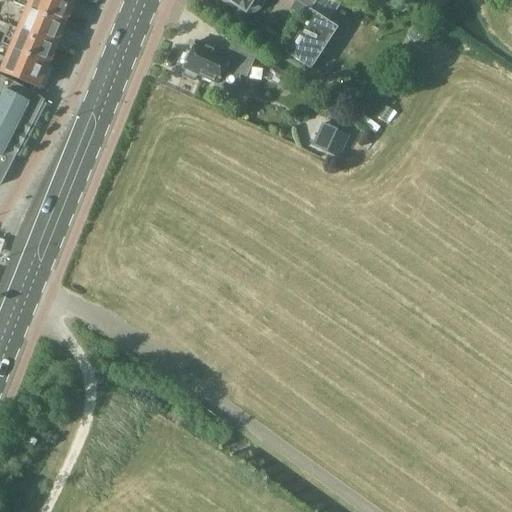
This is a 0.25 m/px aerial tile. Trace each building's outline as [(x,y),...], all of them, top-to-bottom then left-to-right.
[(27,8),(26,9),(64,25),(74,3),(67,0),(2,0),(14,4),(14,3),(27,8)] [(225,0),(243,12),(245,13),(247,13),(250,14),(252,14),(254,13),(256,12),(258,11),(259,10),(261,8),(262,6),(262,4),(263,2),(262,0),(225,0)] [(293,0),(308,10),(309,10),(310,9),(315,0),(293,0)] [(26,9),(23,16),(19,17),(15,27),(56,46),(64,25),(26,9)] [(282,48),(311,67),(342,21),(332,14),(327,21),(310,9),(309,10),(308,10),(282,48)] [(48,65),(56,46),(15,27),(9,24),(0,45),(9,49),(9,48),(48,65)] [(218,84),(219,84),(221,85),(223,87),(226,90),(230,91),(234,90),(237,88),(239,85),(240,81),(239,78),(241,75),(246,78),(255,58),(232,43),(226,57),(195,43),(183,69),(185,69),(182,75),(183,77),(194,82),(197,81),(200,76),(218,84)] [(0,69),(16,78),(38,88),(48,65),(9,48),(9,49),(0,45),(0,69)] [(2,183),(4,177),(44,99),(13,83),(12,86),(0,79),(0,185),(2,183)] [(321,151),(335,158),(346,137),(332,129),(321,151)]
